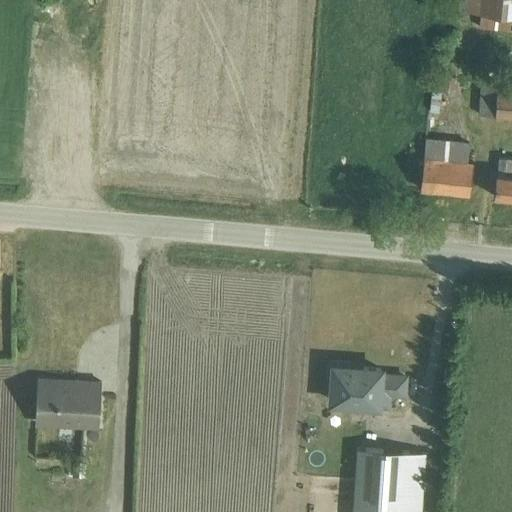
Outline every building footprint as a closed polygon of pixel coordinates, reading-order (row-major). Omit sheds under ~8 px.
[(511,0),(455,0),(455,10),(477,12),(475,27),(511,30),(511,0)] [(432,74),(431,90),(452,93),(454,77),(432,74)] [(511,91),(496,90),(496,83),(480,82),(478,116),(511,118),(511,91)] [(425,138),(423,156),(419,188),(468,194),(471,162),(466,161),(468,143),(425,138)] [(511,159),(498,158),(496,173),(495,173),(492,196),(511,198),(511,159)] [(379,337),(402,343),(405,330),(382,325),(379,337)] [(330,360),(328,400),(379,403),(380,391),(404,393),(406,375),(381,374),(381,368),(359,366),(358,368),(352,368),(353,362),(330,360)] [(38,375),(35,424),(99,427),(101,379),(38,375)] [(333,438),(332,473),(412,475),(413,440),(333,438)]
